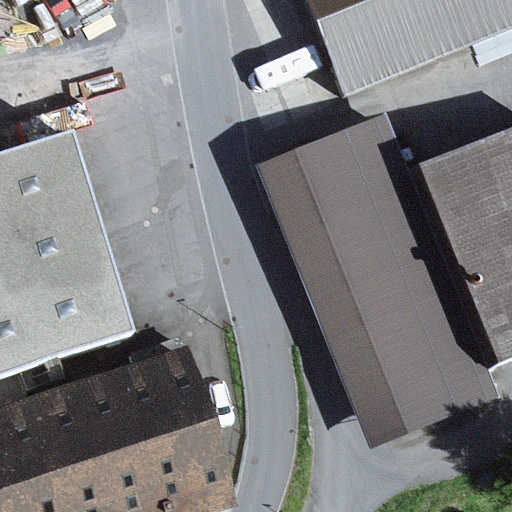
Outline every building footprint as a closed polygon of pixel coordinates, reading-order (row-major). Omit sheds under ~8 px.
[(511,0),(307,0),(349,106),(511,42),(511,0)] [(381,131),(266,177),(374,443),(489,396),(402,184),(381,131)] [(511,140),(402,184),(489,396),(511,384),(511,140)] [(0,161),(0,415),(24,408),(15,376),(128,342),(66,141),(0,161)] [(0,415),(0,511),(229,511),(232,511),(182,356),(24,408),(0,415)]
